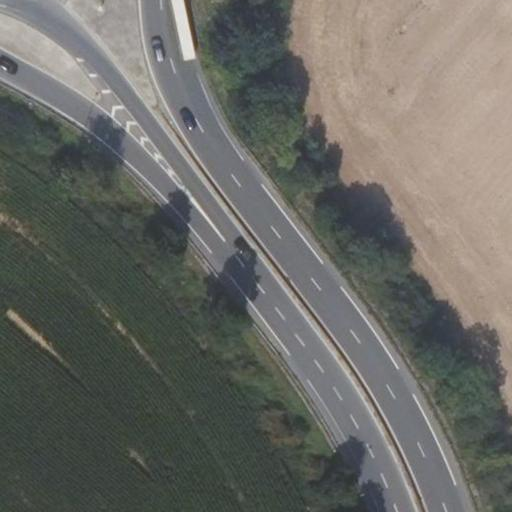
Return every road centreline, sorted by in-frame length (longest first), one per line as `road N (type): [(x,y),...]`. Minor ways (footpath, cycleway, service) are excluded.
road 1 (secondary): [(452,511),(447,482),(375,352),(193,120),(171,65),(163,0)]
road 2 (secondary): [(29,0),(93,53),(181,165),(241,259)]
road 3 (primary): [(0,65),(84,111),(138,154),(241,259)]
road 4 (secondary): [(241,259),(384,475),(398,511)]
